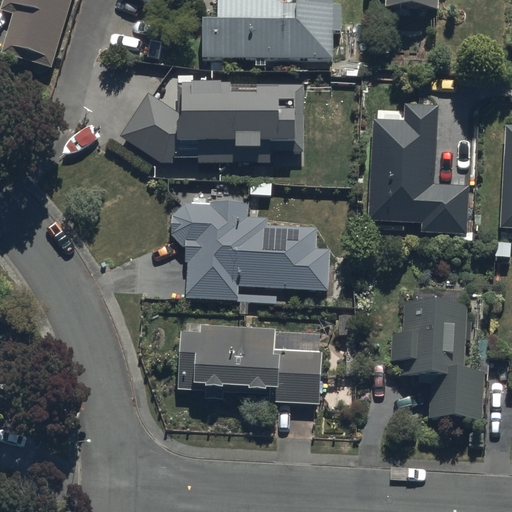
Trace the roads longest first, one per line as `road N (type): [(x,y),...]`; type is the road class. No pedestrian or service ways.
road 1 (residential): [(511,504),(118,485)]
road 2 (residential): [(118,485),(110,415),(63,286)]
